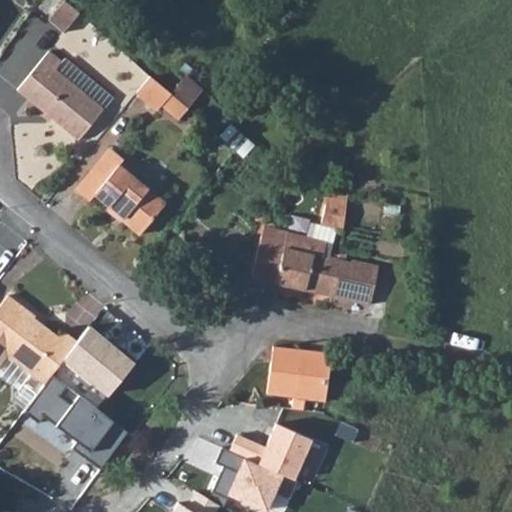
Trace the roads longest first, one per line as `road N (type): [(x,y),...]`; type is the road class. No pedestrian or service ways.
road 1 (unclassified): [(208,360),(244,334),(290,324),(372,337),(511,376)]
road 2 (unclassified): [(208,360),(0,184)]
road 3 (unclassified): [(101,511),(147,473),(188,418),(208,360)]
